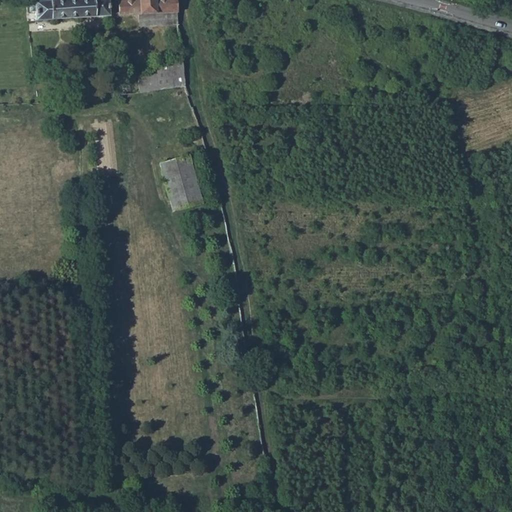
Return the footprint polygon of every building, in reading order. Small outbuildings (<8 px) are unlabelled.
[(107,0),(81,0),(35,3),(35,4),(29,4),(30,12),(36,12),(36,21),(109,16),(107,0)] [(178,24),(175,0),(136,0),(118,1),(119,16),(138,15),(149,15),(150,26),(178,24)] [(149,15),(138,15),(139,26),(150,26),(149,15)] [(186,86),(183,61),(154,64),(155,74),(138,77),(140,93),(186,86)] [(188,155),(159,164),(173,212),(201,204),(188,155)]
